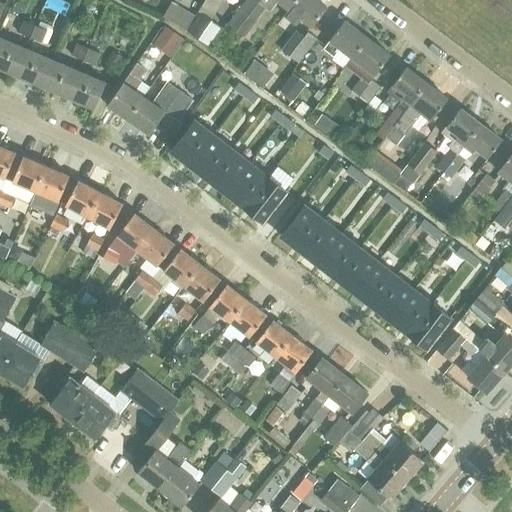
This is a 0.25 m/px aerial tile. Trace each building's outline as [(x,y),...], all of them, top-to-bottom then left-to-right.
[(68,10),(69,0),(53,0),(53,7),(68,10)] [(194,14),(171,0),(163,14),(186,28),(194,14)] [(289,10),(295,0),(246,0),(228,24),(243,36),(265,8),(270,12),(278,1),(289,10)] [(317,0),(295,0),(289,10),(284,15),(296,24),(300,19),(311,27),(327,7),(317,0)] [(199,11),(186,29),(209,46),(221,27),(199,11)] [(23,20),(17,32),(30,38),(35,26),(23,20)] [(346,67),(368,38),(345,21),(330,40),(324,49),(346,67)] [(35,26),(30,38),(41,42),(46,30),(35,26)] [(160,32),(151,44),(170,57),(182,39),(164,27),(160,32)] [(281,50),(297,63),(316,37),(307,30),(303,34),(296,29),(281,50)] [(0,69),(15,76),(25,49),(0,38),(0,69)] [(391,55),(368,38),(346,67),(360,77),(351,90),(367,103),(380,86),(373,79),(376,75),(391,55)] [(84,59),(89,48),(76,42),(71,53),(84,59)] [(100,52),(89,48),(84,59),(95,64),(100,52)] [(52,61),(25,49),(15,76),(41,87),(52,61)] [(113,51),(106,63),(116,69),(123,57),(113,51)] [(128,121),(144,98),(134,91),(141,80),(139,79),(146,68),(147,69),(152,62),(143,56),(123,84),(107,107),(128,121)] [(258,58),(249,73),(266,84),(276,69),(258,58)] [(79,72),(52,61),(41,87),(68,98),(79,72)] [(388,135),(427,83),(406,68),(393,85),(388,92),(401,103),(381,129),(388,135)] [(106,84),(79,72),(68,98),(95,110),(106,84)] [(290,77),(281,89),(294,99),(302,87),(290,77)] [(144,98),(128,121),(149,135),(164,112),(166,110),(179,119),(193,99),(180,90),(171,85),(167,82),(154,101),(152,104),(144,98)] [(249,90),(239,83),(234,89),(244,97),(249,90)] [(448,99),(427,83),(388,135),(398,142),(420,112),(431,121),(448,99)] [(258,98),(249,90),(244,97),(253,104),(258,98)] [(465,146),(481,124),(460,109),(442,133),(453,141),(449,146),(452,149),(444,159),(437,167),(445,173),(459,154),(465,146)] [(276,110),(272,117),(281,124),(286,117),(276,110)] [(322,114),(314,125),(334,140),(342,129),(322,114)] [(286,117),(281,124),(290,131),(295,125),(295,124),(286,117)] [(190,166),(214,135),(195,121),(172,152),(190,166)] [(481,124),(467,144),(476,150),(477,149),(488,158),(502,140),(481,124)] [(208,180),(232,149),(214,135),(190,166),(208,180)] [(421,174),(438,152),(425,141),(408,164),(421,174)] [(323,147),(319,152),(324,156),(329,159),(332,155),(334,153),(334,152),(324,146),(324,145),(323,147)] [(0,198),(3,191),(8,179),(5,178),(15,154),(0,147),(0,198)] [(226,194),(250,163),(232,149),(208,180),(226,194)] [(376,151),(367,164),(391,182),(393,184),(403,171),(376,151)] [(511,196),(511,152),(498,171),(510,180),(505,188),(506,189),(493,205),(501,211),(506,205),(511,196)] [(445,173),(450,178),(451,178),(465,159),(459,154),(451,164),(445,173)] [(3,191),(0,198),(0,203),(10,208),(15,197),(30,203),(35,192),(45,167),(22,157),(12,181),(8,179),(3,191)] [(244,208),(268,177),(250,163),(226,194),(244,208)] [(361,173),(351,165),(346,172),(356,179),(361,173)] [(57,202),(68,177),(45,167),(35,192),(30,203),(29,206),(51,215),(57,203),(57,202)] [(370,180),(361,173),(356,179),(366,186),(370,180)] [(496,180),(487,173),(469,197),(478,204),(491,186),(496,180)] [(480,178),(474,173),(469,180),(475,185),(480,178)] [(263,222),(287,192),(268,177),(244,208),(263,222)] [(88,218),(100,194),(78,181),(65,205),(88,218)] [(387,193),(383,199),(384,199),(393,206),(397,200),(397,199),(388,193),(388,192),(387,193)] [(122,206),(100,194),(88,218),(108,230),(122,206)] [(501,211),(494,220),(504,228),(511,217),(511,196),(506,205),(501,211)] [(397,200),(393,206),(402,213),(406,208),(407,207),(398,200),(397,200)] [(300,251),(324,220),(305,206),(282,237),(293,245),(300,251)] [(109,247),(103,258),(115,264),(116,262),(121,253),(128,244),(137,251),(154,230),(145,222),(134,214),(117,236),(109,247)] [(56,216),(51,228),(59,231),(61,232),(67,221),(56,216)] [(318,265),(342,234),(324,220),(300,251),(312,260),(318,265)] [(434,227),(424,220),(419,226),(429,233),(434,227)] [(433,228),(429,233),(439,240),(443,236),(444,234),(443,234),(434,227),(433,228)] [(51,228),(49,232),(57,236),(59,231),(51,228)] [(174,245),(154,230),(137,251),(157,267),(174,245)] [(473,231),(467,239),(475,245),(481,237),(473,231)] [(93,258),(103,239),(92,232),(86,244),(82,252),(93,258)] [(336,279),(360,248),(342,234),(318,265),(331,274),(336,279)] [(0,254),(6,257),(10,247),(0,242),(0,254)] [(471,254),(461,247),(456,253),(466,260),(471,254)] [(15,248),(11,258),(21,262),(25,252),(15,248)] [(355,293),(378,262),(360,248),(336,279),(351,290),(355,293)] [(180,250),(163,272),(172,278),(183,287),(200,265),(180,250)] [(481,261),(471,254),(466,260),(476,268),(481,261)] [(373,307),(396,276),(378,262),(355,293),(369,304),(373,307)] [(200,265),(183,287),(203,302),(220,280),(200,265)] [(511,277),(501,268),(496,275),(509,286),(511,288),(511,277)] [(145,289),(153,278),(144,271),(136,282),(145,289)] [(391,321),(414,290),(396,276),(373,307),(389,319),(391,321)] [(153,278),(145,289),(154,296),(162,285),(153,278)] [(0,372),(17,345),(0,334),(0,330),(5,323),(17,300),(7,294),(11,287),(0,281),(0,372)] [(136,282),(132,287),(141,295),(145,289),(136,282)] [(229,322),(246,301),(226,286),(210,307),(229,322)] [(486,287),(479,296),(497,311),(504,303),(486,287)] [(409,334),(432,304),(414,290),(391,321),(409,334)] [(86,291),(79,304),(91,311),(98,299),(86,291)] [(477,299),(469,308),(487,323),(495,314),(477,299)] [(246,301),(229,322),(249,337),(266,316),(246,301)] [(186,302),(177,313),(187,321),(195,310),(186,302)] [(444,327),(451,318),(432,304),(409,334),(427,349),(444,327)] [(121,324),(138,337),(147,325),(130,312),(121,324)] [(202,315),(194,326),(204,333),(211,323),(202,315)] [(276,358),(293,336),(273,321),(256,343),(276,358)] [(466,339),(505,372),(511,364),(511,339),(505,334),(495,345),(488,338),(484,342),(459,321),(453,328),(455,329),(466,339)] [(24,333),(17,345),(0,372),(0,374),(25,389),(34,374),(37,376),(45,361),(43,360),(49,349),(63,358),(76,336),(54,322),(41,344),(24,333)] [(466,339),(455,329),(436,350),(448,361),(461,346),(473,356),(469,360),(477,367),(468,377),(486,394),(505,372),(466,339)] [(98,350),(76,336),(63,358),(84,371),(98,350)] [(293,336),(276,358),(285,365),(295,373),(312,351),(293,336)] [(231,367),(244,349),(234,341),(221,360),(231,367)] [(137,342),(129,353),(139,361),(148,350),(137,342)] [(244,349),(231,367),(240,374),(254,356),(244,349)] [(329,396),(345,376),(322,358),(307,379),(322,390),(317,398),(305,413),(309,417),(313,419),(329,396)] [(197,362),(190,371),(201,380),(209,371),(197,362)] [(117,399),(102,388),(75,423),(97,440),(108,426),(111,428),(120,416),(133,399),(163,422),(168,416),(178,402),(139,371),(117,399)] [(278,373),(270,384),(280,392),(288,382),(278,374),(278,373)] [(75,423),(102,388),(87,376),(80,385),(69,376),(59,389),(62,392),(51,405),(75,423)] [(329,396),(313,419),(319,424),(331,409),(334,411),(340,404),(353,413),(368,393),(345,376),(329,396)] [(291,385),(265,419),(273,425),(283,412),(283,411),(284,410),(286,411),(301,392),(291,385)] [(234,407),(240,400),(230,392),(224,399),(234,407)] [(255,407),(246,399),(240,407),(249,414),(255,407)] [(414,427),(423,418),(412,406),(402,414),(414,427)] [(352,427),(349,430),(361,440),(363,442),(408,482),(424,463),(412,452),(404,445),(402,443),(392,434),(387,440),(384,444),(372,433),(375,430),(385,418),(373,408),(369,412),(367,410),(352,427)] [(299,420),(304,423),(309,417),(305,413),(304,413),(299,420)] [(139,472),(161,489),(178,467),(191,450),(184,444),(179,445),(168,459),(157,451),(178,424),(168,416),(163,422),(145,445),(154,452),(139,472)] [(334,447),(339,442),(349,430),(352,427),(342,418),(324,439),(334,447)] [(313,419),(289,450),(295,455),(319,424),(313,419)] [(274,427),(268,435),(284,449),(290,441),(274,427)] [(429,451),(437,442),(428,435),(420,444),(429,451)] [(409,439),(404,445),(412,452),(417,446),(409,439)] [(361,440),(355,446),(368,458),(358,470),(369,480),(362,489),(380,505),(387,497),(391,501),(408,482),(363,442),(361,440)] [(277,450),(269,455),(276,465),(284,460),(277,450)] [(227,470),(235,460),(224,452),(203,480),(213,488),(227,470)] [(227,470),(213,488),(223,496),(230,486),(237,478),(246,466),(236,458),(235,460),(227,470)] [(339,461),(334,466),(343,475),(348,469),(339,461)] [(200,484),(178,467),(161,489),(183,506),(200,484)] [(302,497),(314,482),(305,475),(293,490),(302,497)] [(294,492),(282,507),(288,511),(298,511),(306,502),(294,492)] [(334,511),(348,511),(351,509),(329,493),(321,502),(334,511)] [(220,499),(209,511),(245,511),(248,508),(252,504),(240,494),(230,507),(220,499)]
